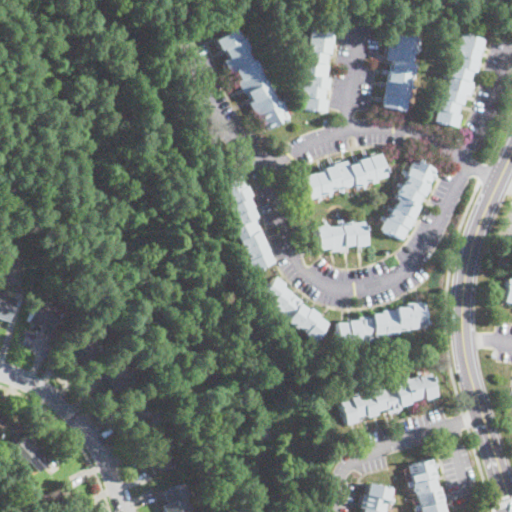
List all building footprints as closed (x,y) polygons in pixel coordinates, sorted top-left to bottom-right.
[(235,27),(241,38),(243,37),(249,47),(245,49),(252,60),(255,58),(265,81),(267,79),(276,102),(280,100),(289,117),(266,130),(249,102),(252,100),(247,91),(243,94),(237,81),(240,79),(235,70),(230,72),(223,60),(228,57),(223,48),(220,50),(214,39),(235,27)] [(328,53),(326,53),(324,64),(327,64),(325,78),(327,78),(326,89),(322,88),(321,98),(325,99),(323,111),(296,107),(300,85),(303,85),(305,75),(301,74),(303,61),(301,61),(303,49),(306,50),(309,27),(332,31),(328,53)] [(474,72),(470,71),(468,81),(472,82),(469,95),(463,94),(461,104),(458,103),(455,114),(458,114),(455,126),(432,120),(435,109),(431,108),(434,96),(437,97),(440,87),(445,88),(448,75),(445,74),(448,64),(451,64),(460,32),(483,38),(474,72)] [(418,37),(416,50),(413,50),(411,63),(415,63),(413,74),(412,73),(404,110),(381,106),(385,80),(388,70),(390,70),(391,59),(386,59),(388,45),(393,45),(395,34),(418,37)] [(379,152),(385,175),(363,181),(364,184),(353,187),(352,183),(329,189),(330,193),(307,199),(301,176),(323,170),(322,168),(332,165),(331,163),(346,160),(347,165),(379,152)] [(423,196),(421,195),(416,204),(418,205),(400,239),(377,228),(383,216),(385,217),(390,207),(392,209),(396,199),(393,198),(400,183),(403,184),(413,158),(436,169),(423,196)] [(243,186),(246,184),(251,195),(248,196),(255,216),(253,217),(272,260),(250,271),(231,228),(236,226),(227,206),(230,204),(225,195),(222,197),(217,185),(238,174),(243,186)] [(362,219),(366,244),(343,245),(343,249),(330,251),(329,247),(317,248),(314,225),(326,224),(326,226),(362,219)] [(299,303),(307,309),(309,307),(326,322),(311,342),(302,336),(304,332),(295,326),(293,328),(284,322),(286,319),(275,312),(277,309),(260,295),(273,276),(284,283),(281,286),(301,300),(299,303)] [(511,302),(503,301),(506,278),(511,279),(511,302)] [(0,297),(1,293),(15,298),(7,320),(0,317),(0,297)] [(50,331),(26,322),(35,299),(58,308),(50,331)] [(348,346),(335,346),(335,322),(371,319),(371,313),(382,313),(382,309),(396,309),(396,307),(406,307),(406,301),(426,301),(426,328),(396,330),(396,334),(382,334),(382,337),(374,337),(374,341),(359,341),(359,343),(348,343),(348,346)] [(98,343),(85,363),(64,350),(78,329),(98,343)] [(132,377),(116,392),(104,381),(105,379),(96,369),(111,354),(132,377)] [(429,372),(436,395),(424,399),(423,395),(408,400),(409,403),(399,406),(400,409),(386,414),(384,408),(375,411),(377,414),(366,418),(365,414),(355,417),(356,421),(344,425),(337,402),(349,398),(347,394),(358,390),(359,395),(369,392),(368,388),(379,385),(380,390),(392,387),(390,382),(429,372)] [(152,405),(154,403),(162,417),(137,432),(123,409),(147,395),(152,405)] [(26,435),(49,459),(37,471),(27,461),(23,464),(19,460),(21,458),(12,448),(26,435)] [(174,464),(152,475),(145,461),(149,460),(143,448),(162,439),(174,464)] [(432,459),(433,463),(436,468),(434,468),(436,476),(433,477),(436,488),(440,487),(444,502),(441,503),(444,511),(419,511),(419,510),(416,511),(414,505),(418,504),(412,486),(408,487),(406,482),(411,480),(407,465),(432,459)] [(189,508),(179,511),(163,511),(161,505),(166,503),(161,491),(182,482),(188,496),(185,497),(189,508)] [(391,487),(388,501),(385,501),(382,511),(360,511),(362,507),(359,506),(362,493),(365,493),(368,482),(391,487)] [(59,497),(61,502),(65,500),(70,510),(65,511),(42,511),(41,509),(38,510),(33,499),(58,488),(62,496),(59,497)]
